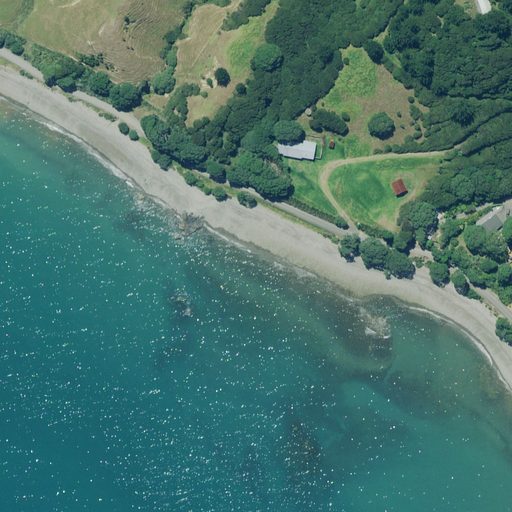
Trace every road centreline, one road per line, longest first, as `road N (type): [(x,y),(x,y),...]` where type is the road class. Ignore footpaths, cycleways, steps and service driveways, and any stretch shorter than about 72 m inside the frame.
road 1 (unclassified): [(0,48),(99,98),(198,163),(361,235),(446,259),(511,317)]
road 2 (track): [(349,230),(325,193),(326,172),(343,158),(449,152),(483,120),(511,111)]
